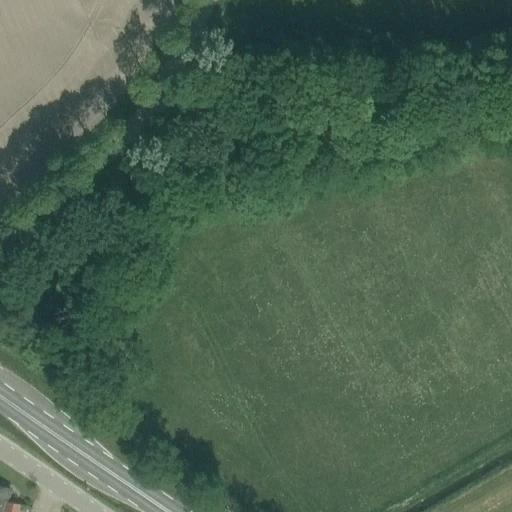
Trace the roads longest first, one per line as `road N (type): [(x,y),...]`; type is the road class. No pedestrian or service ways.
road 1 (unclassified): [(0,253),(133,128),(208,0)]
road 2 (primary): [(167,511),(0,397)]
